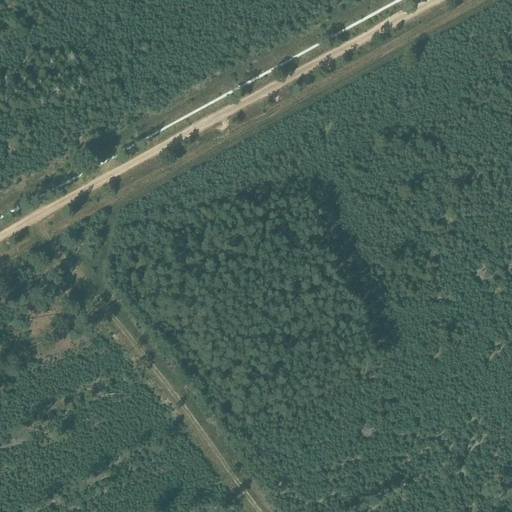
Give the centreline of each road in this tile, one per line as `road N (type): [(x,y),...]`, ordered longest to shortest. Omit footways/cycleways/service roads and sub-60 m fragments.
road 1 (track): [(44,235),(479,0)]
road 2 (track): [(0,233),(435,0)]
road 3 (track): [(261,511),(160,372),(29,217)]
